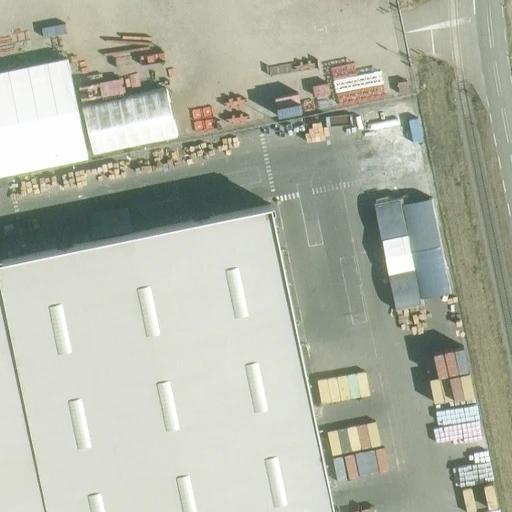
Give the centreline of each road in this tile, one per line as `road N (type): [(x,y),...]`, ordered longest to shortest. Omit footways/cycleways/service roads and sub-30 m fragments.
road 1 (unknown): [(0,214),(259,157),(283,154),(307,168),(338,233),(390,511)]
road 2 (unknown): [(291,43),(183,59),(0,43)]
road 3 (unknown): [(491,30),(291,43)]
road 4 (unclassified): [(511,137),(492,0)]
